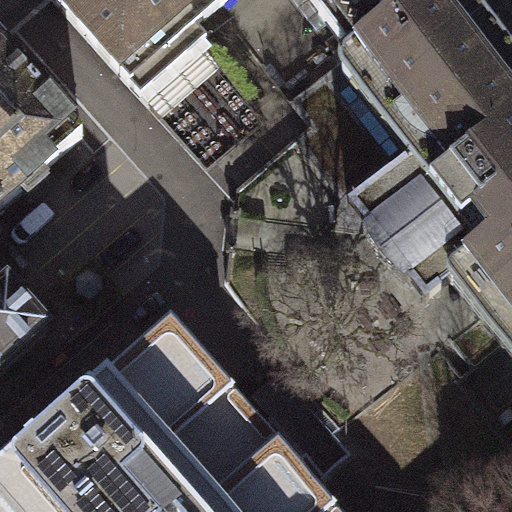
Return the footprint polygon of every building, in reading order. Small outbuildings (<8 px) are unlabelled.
[(53,0),(141,99),(207,41),(198,30),(231,0),(53,0)] [(320,17),(352,57),(424,0),(321,0),(329,9),(320,17)] [(511,52),(472,0),(424,0),(352,57),(338,67),(411,160),(349,209),(367,231),(363,234),(371,249),(380,264),(392,277),(405,288),(409,285),(427,308),(443,295),(442,294),(452,286),(511,363),(511,52)] [(0,213),(84,140),(0,45),(0,213)] [(0,378),(48,336),(8,290),(0,296),(0,378)] [(336,511),(172,325),(110,380),(108,378),(0,472),(0,511),(336,511)]
